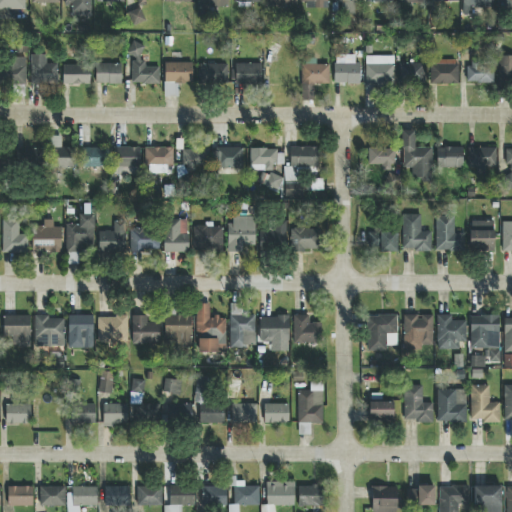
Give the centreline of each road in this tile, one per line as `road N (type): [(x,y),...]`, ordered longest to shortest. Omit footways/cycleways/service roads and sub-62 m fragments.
road 1 (residential): [(511,455),(0,459)]
road 2 (residential): [(511,282),(0,281)]
road 3 (residential): [(511,115),(0,116)]
road 4 (residential): [(342,117),(346,511)]
